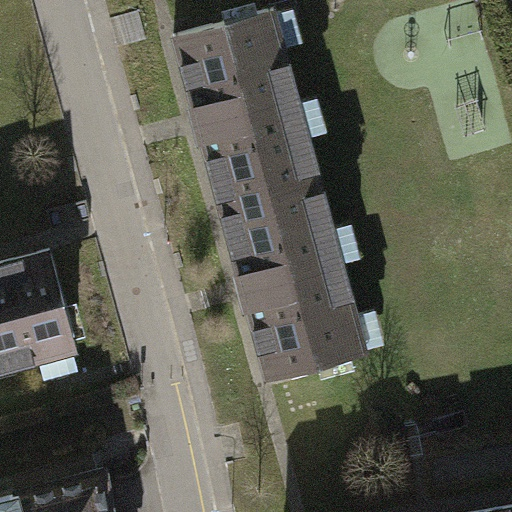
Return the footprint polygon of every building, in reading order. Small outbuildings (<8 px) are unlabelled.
[(267,5),(167,32),(190,117),(213,203),(313,177),(267,5)] [(313,177),(213,203),(237,292),(259,375),(359,348),(313,177)] [(0,364),(68,346),(42,247),(0,258),(0,364)] [(103,511),(95,469),(0,492),(0,511),(103,511)] [(511,511),(511,502),(456,511),(511,511)]
